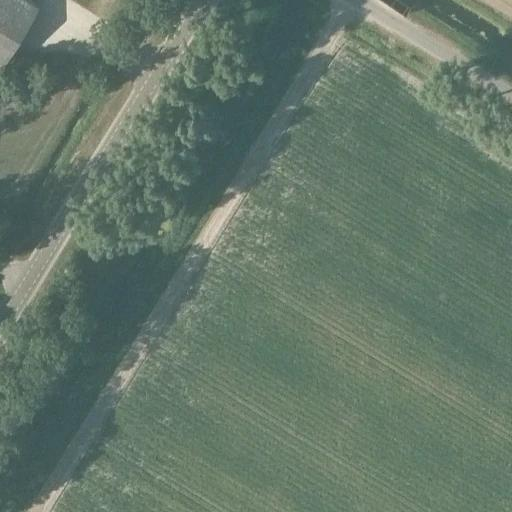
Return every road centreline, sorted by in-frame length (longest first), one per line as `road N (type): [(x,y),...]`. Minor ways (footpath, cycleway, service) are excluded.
road 1 (unclassified): [(0,328),(203,0)]
road 2 (unclassified): [(511,95),(357,0)]
